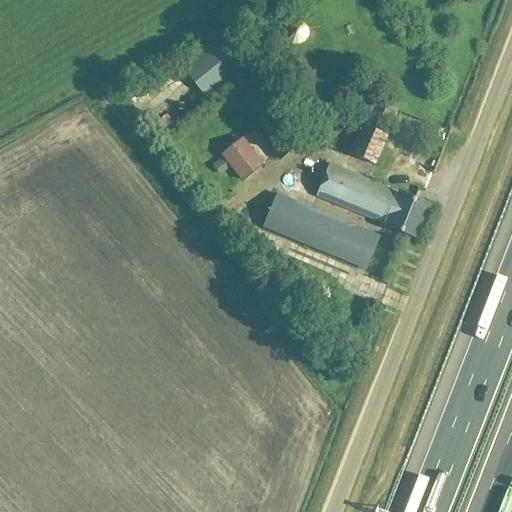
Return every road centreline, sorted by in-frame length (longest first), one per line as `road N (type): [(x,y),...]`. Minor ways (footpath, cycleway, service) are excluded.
road 1 (unclassified): [(332,511),(511,50)]
road 2 (motorway): [(511,292),(426,511)]
